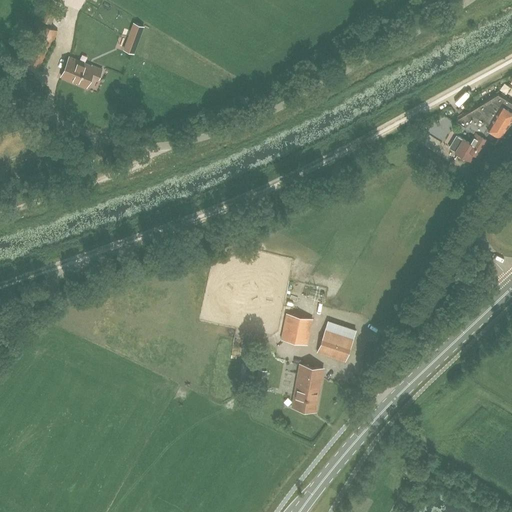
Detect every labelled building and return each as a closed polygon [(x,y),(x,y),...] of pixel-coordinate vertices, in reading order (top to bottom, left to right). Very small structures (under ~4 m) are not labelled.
[(50,24),(60,2),(54,0),(49,0),(41,20),(50,24)] [(23,62),(32,66),(40,70),(57,31),(40,23),(23,62)] [(135,54),(144,28),(134,24),(124,50),(135,54)] [(91,66),(85,63),(78,61),(69,57),(66,64),(64,69),(61,76),(73,81),(77,83),(86,87),(91,75),(98,78),(102,70),(91,65),(91,66)] [(491,130),(500,136),(511,117),(511,102),(497,94),(469,111),(464,118),(486,132),(487,131),(489,133),(491,130)] [(469,111),(465,113),(457,118),(455,122),(475,134),(470,143),(463,139),(455,152),(470,161),(474,154),(481,158),(490,142),(494,144),(499,136),(500,137),(500,136),(491,130),(489,133),(487,131),(486,132),(464,118),(469,111)] [(414,159),(433,168),(443,175),(450,165),(421,147),(414,159)] [(307,345),(312,319),(287,314),(281,339),(307,345)] [(328,321),(325,332),(324,331),(317,352),(345,362),(352,341),(333,334),(336,324),(328,321)] [(300,364),(292,407),(315,411),(323,368),(300,364)] [(255,381),(264,383),(267,371),(258,369),(255,381)] [(410,451),(421,458),(426,450),(415,443),(410,451)]
